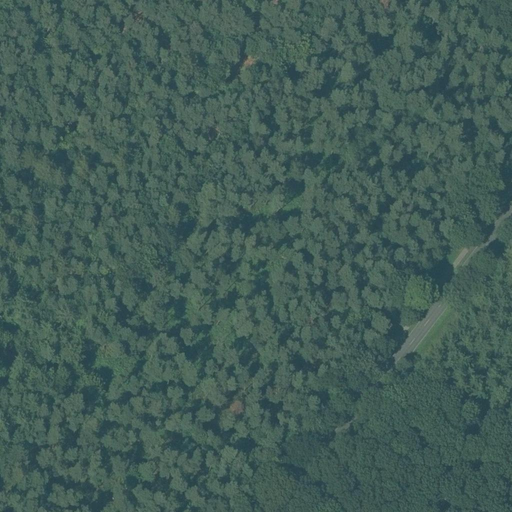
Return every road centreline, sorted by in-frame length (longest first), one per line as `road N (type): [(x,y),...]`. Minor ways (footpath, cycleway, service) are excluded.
road 1 (track): [(0,470),(343,0)]
road 2 (secondary): [(285,511),(511,213)]
